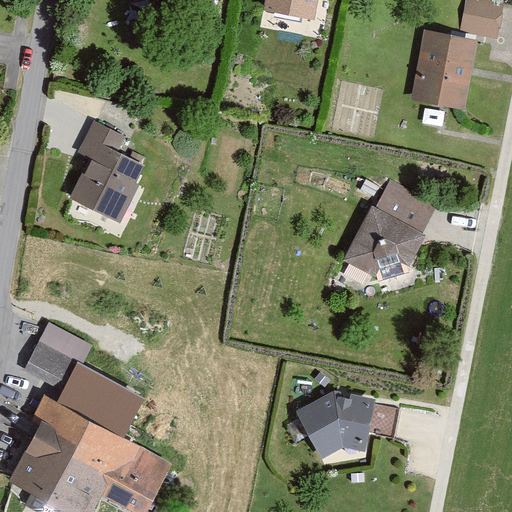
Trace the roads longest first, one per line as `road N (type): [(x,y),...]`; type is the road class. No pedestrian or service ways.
road 1 (residential): [(439,511),(511,131)]
road 2 (residential): [(56,0),(0,325)]
